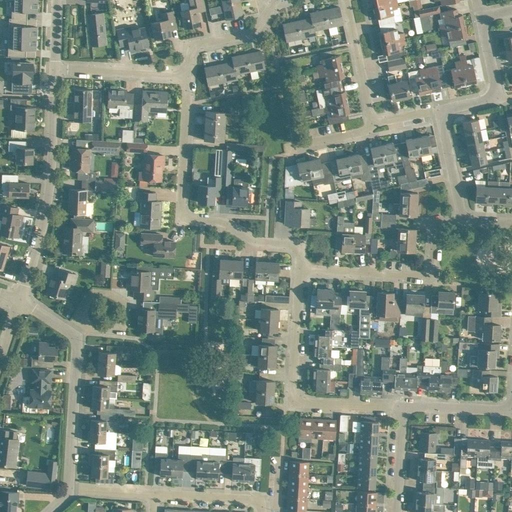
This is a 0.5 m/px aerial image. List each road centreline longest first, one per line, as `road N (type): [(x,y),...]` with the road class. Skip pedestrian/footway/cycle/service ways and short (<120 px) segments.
road 1 (residential): [(298,269),(298,247),(258,243),(218,223),(180,221),(187,76)]
road 2 (residential): [(402,407),(296,404),(289,386),(298,269)]
road 3 (unclassified): [(20,300),(46,196),(54,70)]
road 4 (residential): [(298,269),(432,276),(435,225),(465,219)]
road 5 (residential): [(74,335),(70,490)]
road 6 (residential): [(187,76),(54,70)]
road 7 (residential): [(345,0),(371,127)]
road 8 (residential): [(83,323),(121,328),(123,303),(93,294),(80,313)]
